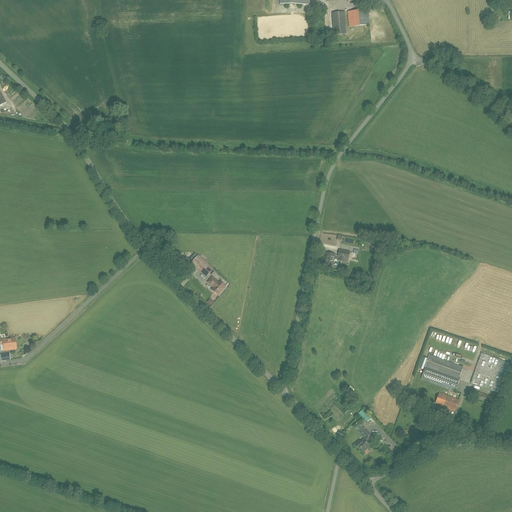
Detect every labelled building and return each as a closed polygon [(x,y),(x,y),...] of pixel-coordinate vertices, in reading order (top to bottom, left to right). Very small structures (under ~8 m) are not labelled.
[(349,27),(370,25),(368,10),(348,12),(349,27)] [(333,35),(346,34),(344,12),(332,13),(333,35)] [(348,263),(350,252),(339,250),(338,256),(335,256),(335,255),(326,253),(324,264),(333,266),(334,259),(338,260),(337,260),(348,263)] [(198,256),(191,263),(206,277),(213,269),(198,256)] [(217,286),(221,283),(219,282),(218,283),(212,277),(208,282),(211,285),(213,283),(217,286)] [(225,287),(221,283),(217,286),(213,283),(211,285),(214,288),(211,290),(218,296),(225,287)] [(1,351),(4,351),(17,349),(15,338),(0,339),(0,344),(0,345),(1,351)] [(509,362),(481,353),(471,384),(500,393),(509,362)] [(425,367),(426,367),(421,379),(454,391),(459,379),(458,379),(462,367),(429,355),(425,367)] [(485,403),(488,396),(467,388),(465,395),(485,403)] [(445,408),(450,397),(439,393),(435,404),(445,408)] [(450,397),(445,408),(454,412),(459,400),(450,397)] [(366,424),(371,421),(364,410),(360,413),(366,424)] [(364,428),(360,423),(354,428),(364,438),(360,442),(359,440),(354,444),(359,449),(360,448),(362,451),(363,453),(367,449),(371,445),(367,440),(368,439),(370,440),(371,441),(373,439),(373,438),(364,428)]
